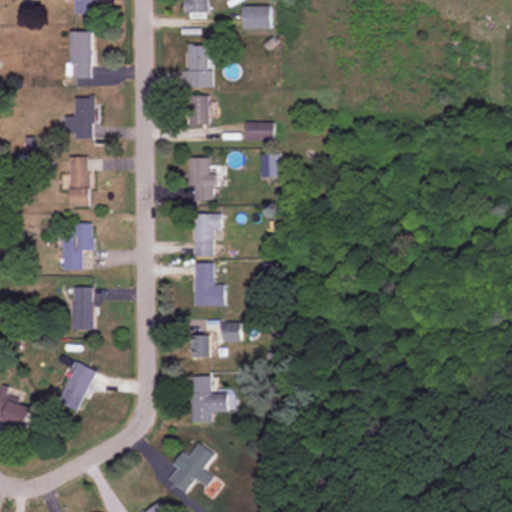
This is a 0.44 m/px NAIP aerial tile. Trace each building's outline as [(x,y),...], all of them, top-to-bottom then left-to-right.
[(75,0),(76,14),(95,14),(94,0),(75,0)] [(209,17),(209,0),(186,0),(187,17),(209,17)] [(271,6),(243,6),(243,29),(271,29),(271,6)] [(93,31),(71,31),(71,78),(93,78),(93,31)] [(212,86),(212,45),(187,45),(187,86),(212,86)] [(208,124),(208,94),(189,94),(189,124),(208,124)] [(65,115),(65,129),(75,129),(75,138),(96,138),(96,97),(75,97),(76,115),(65,115)] [(245,140),(275,140),(275,121),(245,121),(245,140)] [(261,178),(280,178),(280,153),(261,153),(261,178)] [(91,206),(91,156),(71,156),(71,206),(91,206)] [(212,201),(212,157),(190,157),(190,201),(212,201)] [(222,229),(222,214),(195,214),(195,255),(214,255),(214,229),(222,229)] [(63,270),(82,270),(82,249),(93,249),(93,222),(71,222),(71,235),(63,235),(63,270)] [(214,262),(195,262),(195,306),(225,306),(225,285),(214,285),(214,262)] [(93,330),(93,287),(72,287),(72,330),(93,330)] [(225,341),(241,341),(241,323),(225,323),(225,341)] [(211,334),(192,334),(192,357),(211,357),(211,334)] [(97,370),(78,362),(60,402),(78,410),(97,370)] [(211,376),(192,376),(192,423),(212,423),(212,412),(228,412),(228,394),(211,394),(211,376)] [(3,422),(26,429),(34,407),(1,396),(0,399),(0,415),(5,417),(3,422)] [(208,487),(215,478),(204,469),(215,455),(199,443),(170,480),(186,492),(197,478),(208,487)] [(167,511),(160,501),(145,511),(167,511)]
